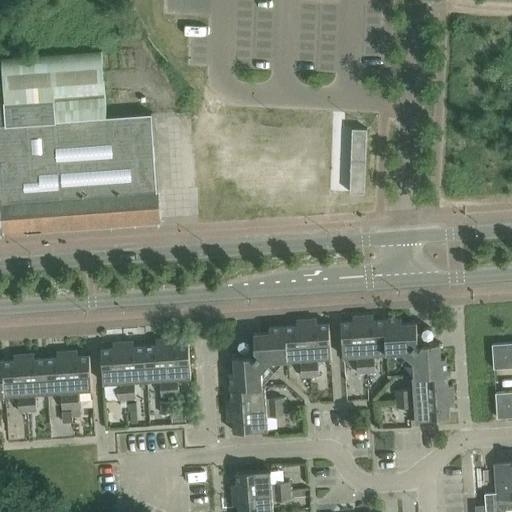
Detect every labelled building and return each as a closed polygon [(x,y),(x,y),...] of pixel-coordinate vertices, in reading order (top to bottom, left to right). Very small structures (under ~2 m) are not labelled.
[(108,117),(103,51),(1,58),(3,85),(0,84),(0,231),(159,220),(156,189),(151,113),(108,117)] [(350,125),(348,193),(364,194),(366,126),(350,125)] [(373,321),(372,315),(352,316),(352,322),(340,323),(343,357),(357,356),(358,360),(356,360),(357,373),(375,372),(374,359),(372,359),(372,355),(387,354),(387,352),(403,351),(413,360),(414,375),(412,376),(413,390),(409,391),(409,389),(396,390),(397,408),(410,407),(410,406),(414,405),(415,420),(449,418),(448,406),(454,405),(452,385),(447,386),(445,358),(440,358),(439,343),(423,344),(420,347),(414,342),(417,339),(416,323),(401,324),(400,319),(373,321)] [(316,324),(316,319),(296,320),(296,326),(268,327),(269,333),(253,334),(254,350),(258,353),(253,358),(250,355),(233,356),(235,372),(229,372),(231,400),(226,400),(227,420),(233,420),(233,432),(268,430),(267,415),(270,415),(270,416),(284,416),(283,398),(269,399),(269,400),(266,400),(265,385),(263,386),(261,370),(271,360),(286,359),(286,361),(301,360),(301,363),(300,363),(301,377),(319,376),(318,362),(316,362),(316,359),(331,358),(328,323),(316,324)] [(176,338),(165,339),(169,396),(178,395),(178,382),(176,382),(176,378),(191,377),(188,343),(176,344),(176,338)] [(160,397),(169,396),(165,339),(155,340),(156,345),(144,346),(147,380),(161,379),(161,383),(159,383),(160,397)] [(122,342),(126,399),(135,398),(134,385),(133,385),(133,381),(147,380),(144,346),(133,347),(133,341),(122,342)] [(126,399),(122,342),(112,343),(113,348),(101,349),(103,383),(118,382),(118,386),(116,386),(117,400),(126,399)] [(511,365),(511,342),(494,344),(495,367),(511,365)] [(0,393),(4,393),(4,395),(19,395),(19,398),(17,398),(18,412),(36,411),(35,397),(34,397),(34,394),(48,393),(62,392),(62,395),(60,395),(61,409),(79,408),(78,394),(77,394),(77,390),(91,390),(89,355),(77,356),(77,351),(56,352),(57,357),(34,359),(33,354),(13,355),(14,360),(0,361),(0,393)] [(511,415),(511,390),(497,392),(499,416),(511,415)] [(171,413),(170,400),(161,401),(162,414),(171,413)] [(511,509),(511,462),(494,464),(496,492),(484,493),(485,511),(505,511),(505,510),(511,509)] [(231,485),(232,495),(289,491),(288,482),(275,483),(275,484),(271,485),(270,470),(236,472),(237,484),(231,485)] [(289,491),(232,495),(233,505),(238,504),(238,511),(273,511),(272,500),(276,499),(276,501),(290,500),(289,491)]
